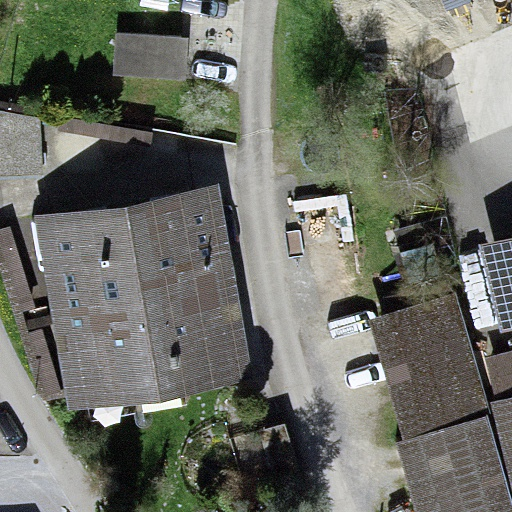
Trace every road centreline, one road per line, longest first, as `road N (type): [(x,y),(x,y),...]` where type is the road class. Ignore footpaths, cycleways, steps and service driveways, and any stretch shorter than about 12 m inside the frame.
road 1 (residential): [(338,511),(283,339),(258,162),(265,0)]
road 2 (residential): [(0,355),(90,511)]
